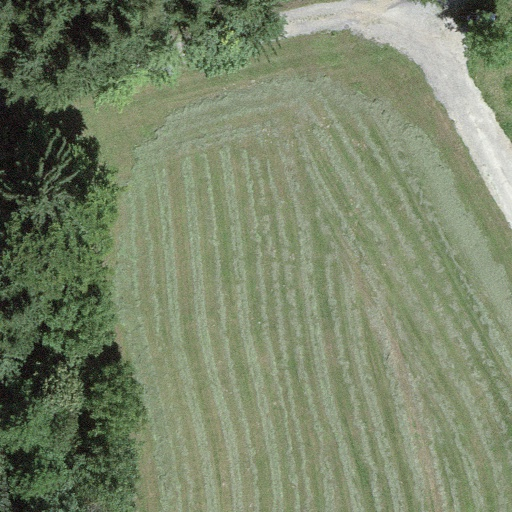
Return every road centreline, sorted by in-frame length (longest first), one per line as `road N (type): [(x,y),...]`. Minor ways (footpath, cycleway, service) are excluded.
road 1 (track): [(429,0),(0,93)]
road 2 (track): [(389,8),(439,60),(511,203)]
